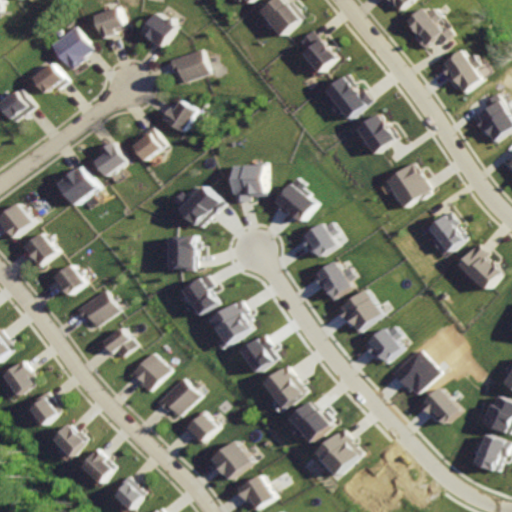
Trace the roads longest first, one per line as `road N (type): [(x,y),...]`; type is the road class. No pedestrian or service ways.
road 1 (residential): [(508,511),(442,478),(341,373),(251,250)]
road 2 (residential): [(0,266),(77,366),(217,511)]
road 3 (residential): [(340,0),(511,221)]
road 4 (residential): [(0,181),(125,85)]
